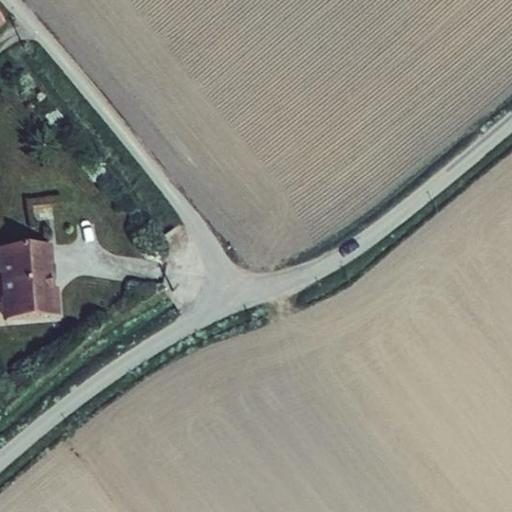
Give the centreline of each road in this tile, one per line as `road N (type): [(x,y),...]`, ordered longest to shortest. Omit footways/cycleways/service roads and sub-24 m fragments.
road 1 (unclassified): [(511,120),(367,239),(148,347),(0,460)]
road 2 (track): [(9,0),(183,205),(236,301)]
